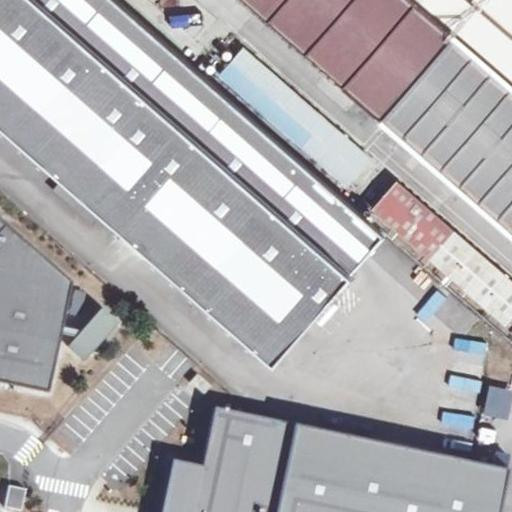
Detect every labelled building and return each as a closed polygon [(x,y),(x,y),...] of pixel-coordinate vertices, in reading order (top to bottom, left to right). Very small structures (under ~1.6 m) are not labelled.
[(0,0),(0,124),(61,177),(48,191),(87,224),(99,211),(268,360),(380,233),(111,0),(0,0)] [(511,0),(240,0),(511,235),(511,0)] [(200,12),(174,18),(179,39),(205,33),(200,12)] [(346,188),(372,160),(243,46),(218,75),(346,188)] [(373,210),(509,329),(511,326),(511,282),(396,183),(373,210)] [(0,381),(46,391),(72,281),(0,216),(0,381)] [(69,344),(86,359),(119,322),(102,307),(69,344)] [(195,383),(209,396),(216,388),(203,375),(195,383)] [(503,511),(511,474),(218,410),(206,467),(175,460),(164,511),(503,511)] [(0,509),(12,511),(16,490),(0,486),(0,509)]
